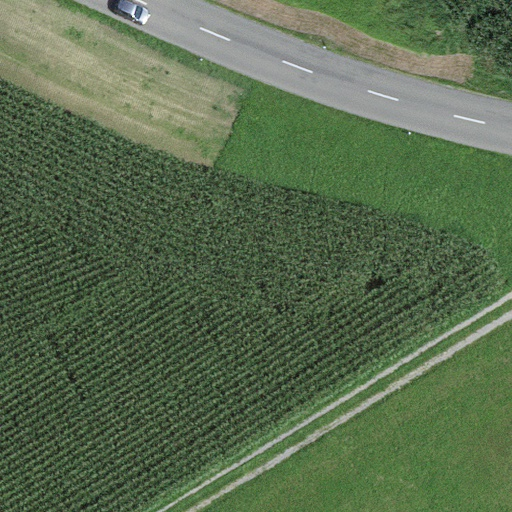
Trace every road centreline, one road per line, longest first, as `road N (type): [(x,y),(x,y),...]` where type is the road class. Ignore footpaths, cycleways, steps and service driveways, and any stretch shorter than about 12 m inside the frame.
road 1 (track): [(173,511),(511,302)]
road 2 (unclassified): [(144,0),(447,122),(511,129)]
